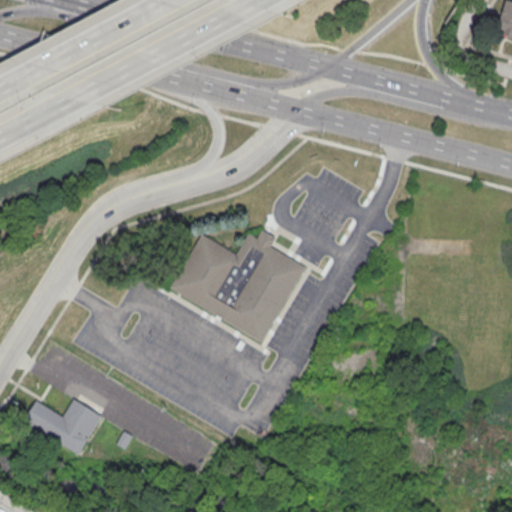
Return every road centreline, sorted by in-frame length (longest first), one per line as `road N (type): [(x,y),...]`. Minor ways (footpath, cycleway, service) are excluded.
road 1 (tertiary): [(196,179),(121,200),(96,217),(0,366)]
road 2 (secondary): [(326,69),(58,0)]
road 3 (secondary): [(296,111),(511,165)]
road 4 (motorway): [(71,98),(248,4)]
road 5 (motorway): [(167,0),(11,82)]
road 6 (secondary): [(0,36),(164,77)]
road 7 (motorway): [(164,77),(261,85),(326,69)]
road 8 (motorway): [(511,104),(442,77),(422,48),(421,0)]
road 9 (secondary): [(164,77),(296,111)]
road 10 (secondary): [(164,77),(215,123),(214,147),(196,179)]
road 11 (tertiary): [(296,111),(234,166),(196,179)]
